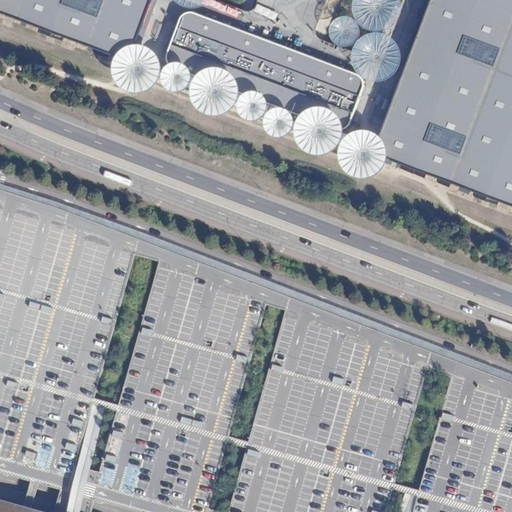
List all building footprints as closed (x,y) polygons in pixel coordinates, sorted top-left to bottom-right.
[(0,0),(0,7),(121,52),(134,49),(142,40),(156,0),(0,0)] [(511,0),(434,0),(387,126),(385,140),(389,151),(395,155),(511,199),(511,0)] [(177,66),(215,80),(236,24),(200,10),(192,9),(186,15),(171,52),(172,61),(177,66)] [(253,94),(274,39),(236,24),(215,80),(253,94)] [(315,86),(325,58),(274,39),(253,94),(304,115),(315,86)] [(325,58),(315,86),(335,93),(346,66),(325,58)] [(363,72),(346,66),(335,93),(315,86),(304,115),(325,122),(340,128),(348,129),(353,123),(368,87),(368,78),(363,72)] [(0,511),(53,511),(0,497),(0,511)]
